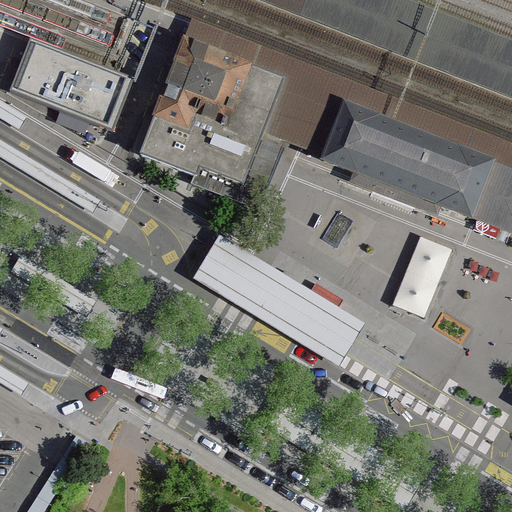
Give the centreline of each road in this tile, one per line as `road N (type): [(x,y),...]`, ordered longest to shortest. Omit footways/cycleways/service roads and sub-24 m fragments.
road 1 (residential): [(498,483),(164,279)]
road 2 (residential): [(109,374),(189,413),(349,511)]
road 3 (residential): [(164,279),(0,178)]
road 4 (residential): [(0,308),(109,374)]
road 5 (residential): [(0,353),(82,393),(109,374)]
